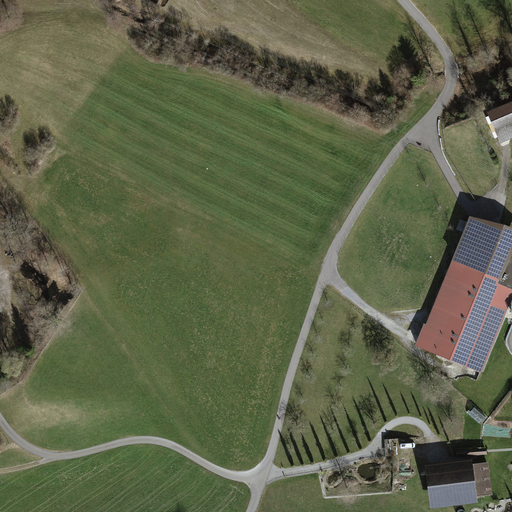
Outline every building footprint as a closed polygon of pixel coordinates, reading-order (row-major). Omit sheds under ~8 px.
[(511,92),(485,104),(489,114),(511,103),(511,92)] [(511,103),(489,114),(488,114),(501,144),(511,139),(511,103)] [(511,248),(511,237),(468,219),(425,322),(423,322),(414,344),(481,371),(511,296),(511,250),(511,248)] [(424,437),(385,439),(385,456),(425,454),(424,437)] [(471,458),(424,464),(430,508),(477,502),(476,498),(492,495),(488,462),(472,464),(471,458)]
